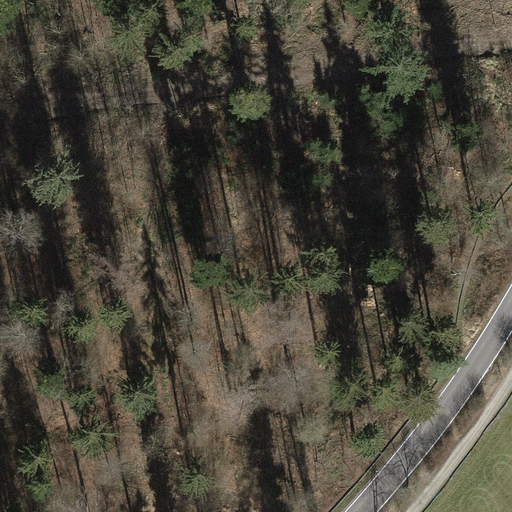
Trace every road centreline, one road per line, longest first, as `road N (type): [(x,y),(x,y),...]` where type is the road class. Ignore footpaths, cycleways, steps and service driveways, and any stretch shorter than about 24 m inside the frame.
road 1 (track): [(511,42),(0,122)]
road 2 (tertiary): [(511,309),(362,511)]
